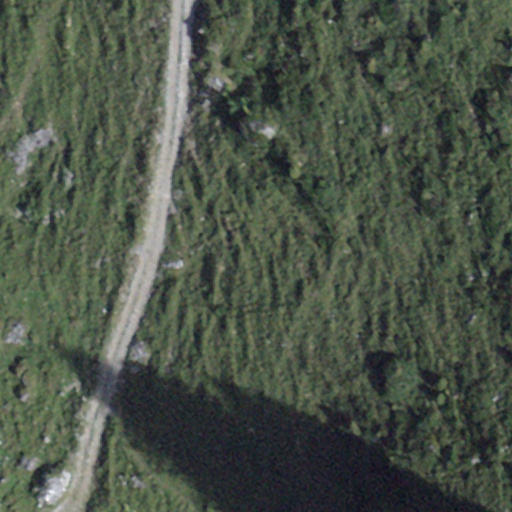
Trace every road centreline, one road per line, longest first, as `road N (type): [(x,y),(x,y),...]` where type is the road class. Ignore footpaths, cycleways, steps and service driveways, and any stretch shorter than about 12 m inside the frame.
road 1 (track): [(109,389),(150,266),(187,0)]
road 2 (track): [(62,511),(84,477),(109,389)]
